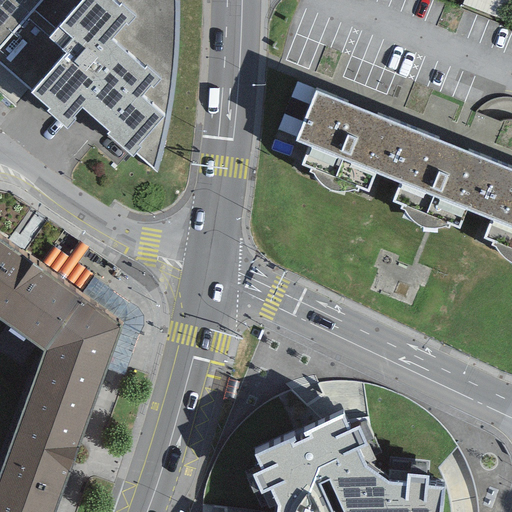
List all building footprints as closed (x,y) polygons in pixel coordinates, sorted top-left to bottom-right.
[(0,0),(0,56),(28,81),(31,78),(66,38),(49,24),(69,0),(0,0)] [(69,0),(49,24),(66,38),(31,78),(50,95),(47,97),(67,116),(74,108),(71,104),(81,93),(109,119),(107,120),(132,143),(140,135),(137,132),(164,104),(142,82),(150,73),(153,75),(161,66),(146,53),(144,55),(112,26),(125,10),(128,13),(135,2),(132,0),(69,0)] [(511,0),(468,0),(465,10),(504,24),(511,0)] [(511,158),(317,79),(296,129),(511,216),(511,158)] [(0,304),(45,338),(0,459),(0,511),(50,511),(122,314),(0,223),(0,304)] [(0,459),(45,338),(0,304),(0,459)] [(344,400),(249,443),(256,460),(240,467),(261,510),(259,511),(444,511),(447,475),(431,472),(432,456),(387,451),(366,405),(349,413),(344,400)]
